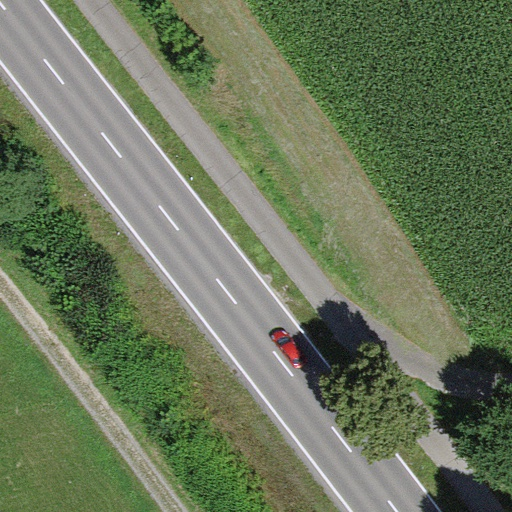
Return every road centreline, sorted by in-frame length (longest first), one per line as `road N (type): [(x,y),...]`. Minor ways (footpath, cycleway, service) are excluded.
road 1 (primary): [(2,0),(396,511)]
road 2 (track): [(82,0),(476,511)]
road 3 (track): [(162,511),(0,303)]
road 4 (track): [(338,334),(419,380),(511,384)]
